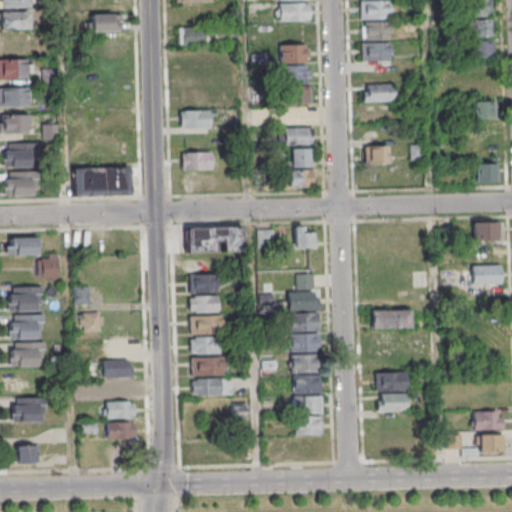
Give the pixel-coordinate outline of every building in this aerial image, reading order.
[(391,0),(358,0),(358,19),(392,19),(391,0)] [(491,0),(469,0),(469,15),(491,15),(491,0)] [(308,2),(277,2),(277,21),(308,21),(308,2)] [(0,29),(27,29),(27,12),(0,12),(0,29)] [(119,14),(89,14),(89,30),(119,30),(119,14)] [(491,37),(491,19),(466,20),(466,37),(491,37)] [(361,40),(389,40),(389,22),(361,22),(361,40)] [(178,26),(178,45),(230,45),(230,26),(178,26)] [(469,41),(469,57),(493,57),(493,41),(469,41)] [(388,61),(388,42),(360,42),(360,61),(388,61)] [(308,44),(279,44),(279,103),(309,103),(308,44)] [(0,58),(0,77),(31,78),(31,59),(0,58)] [(360,84),(360,101),(393,100),(392,83),(360,84)] [(26,88),(0,87),(0,105),(26,106),(26,88)] [(178,106),(208,106),(208,89),(178,89),(178,106)] [(472,100),(472,119),(492,119),(492,100),(472,100)] [(390,123),(390,105),(367,105),(367,123),(390,123)] [(310,145),(310,106),(281,106),(281,145),(310,145)] [(211,127),(211,110),(178,110),(178,127),(211,127)] [(0,114),(0,133),(29,133),(29,115),(0,114)] [(55,124),(40,124),(40,139),(55,139),(55,124)] [(2,143),(2,167),(30,167),(30,153),(37,153),(37,143),(2,143)] [(423,145),(408,145),(408,160),(423,160),(423,145)] [(386,146),(365,146),(365,163),(386,163),(386,146)] [(311,167),(311,148),(288,148),(288,167),(311,167)] [(210,170),(210,152),(180,152),(180,170),(210,170)] [(472,181),(496,181),(496,162),(472,162),(472,181)] [(71,196),(127,196),(127,167),(71,167),(71,196)] [(286,170),(286,186),(312,186),(312,170),(286,170)] [(3,172),(3,195),(36,195),(36,172),(3,172)] [(497,240),(497,222),(470,222),(470,240),(497,240)] [(313,226),(289,226),(289,248),(313,248),(313,226)] [(184,227),(184,251),(242,251),(241,227),(184,227)] [(255,228),(255,246),(272,246),(272,228),(255,228)] [(5,254),(35,254),(35,237),(5,237),(5,254)] [(498,283),(498,244),(469,244),(469,283),(498,283)] [(56,277),(56,256),(36,256),(36,277),(56,277)] [(316,291),(312,291),(311,273),(293,274),(294,291),(285,291),(289,435),(319,434),(316,291)] [(187,274),(187,292),(215,292),(215,274),(187,274)] [(88,285),(74,285),(74,304),(88,304),(88,285)] [(6,310),(38,310),(38,286),(6,286),(6,310)] [(187,296),(187,312),(216,312),(216,296),(187,296)] [(407,309),(366,309),(366,328),(407,328),(407,309)] [(78,311),(78,330),(101,330),(101,311),(78,311)] [(41,314),(7,314),(7,338),(41,338),(41,314)] [(219,315),(187,315),(187,333),(219,333),(219,315)] [(369,331),(369,349),(404,349),(404,331),(369,331)] [(187,354),(217,354),(217,337),(187,337),(187,354)] [(130,338),(102,338),(102,355),(130,355),(130,338)] [(42,356),(42,343),(8,343),(8,366),(36,366),(36,356),(42,356)] [(403,352),(371,352),(371,369),(403,369),(403,352)] [(188,357),(188,375),(224,375),(224,357),(188,357)] [(130,359),(100,359),(100,377),(130,377),(130,359)] [(7,388),(36,388),(36,371),(7,371),(7,388)] [(404,372),(371,372),(371,390),(404,390),(404,372)] [(189,395),(228,395),(228,378),(189,378),(189,395)] [(131,381),(101,381),(101,398),(131,398),(131,381)] [(403,394),(372,394),(372,411),(403,411),(403,394)] [(9,422),(39,422),(39,398),(9,398),(9,422)] [(132,417),(132,401),(102,401),(102,417),(132,417)] [(230,418),(244,418),(244,403),(230,403),(230,418)] [(498,410),(469,410),(469,430),(498,430),(498,410)] [(104,438),(132,438),(132,422),(104,422),(104,438)] [(456,434),(442,434),(442,449),(456,449),(456,434)] [(474,434),(474,453),(499,453),(499,434),(474,434)] [(192,457),(220,457),(220,440),(192,440),(192,457)] [(35,445),(13,445),(13,463),(35,463),(35,445)]
